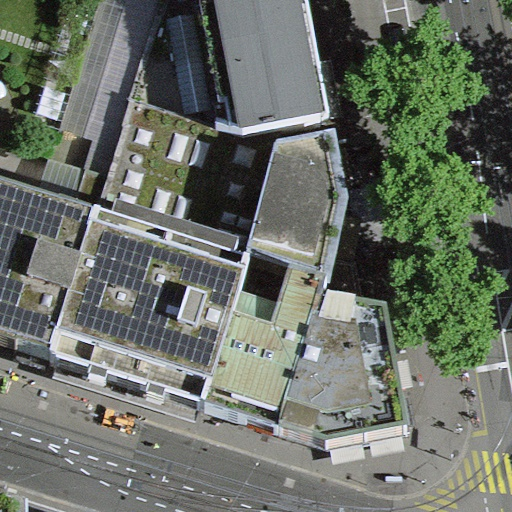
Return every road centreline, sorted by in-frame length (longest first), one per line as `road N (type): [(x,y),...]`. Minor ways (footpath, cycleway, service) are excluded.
road 1 (primary): [(432,0),(511,461)]
road 2 (unclassified): [(110,463),(268,511)]
